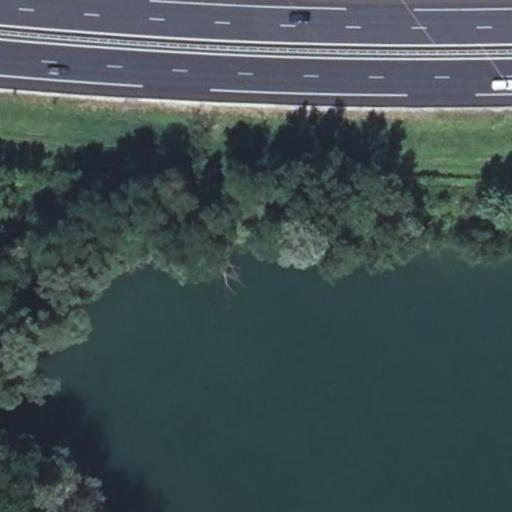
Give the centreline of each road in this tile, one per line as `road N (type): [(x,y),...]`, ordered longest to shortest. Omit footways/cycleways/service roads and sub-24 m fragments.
road 1 (motorway): [(511,25),(303,25),(0,6)]
road 2 (motorway): [(0,60),(144,72),(511,80)]
